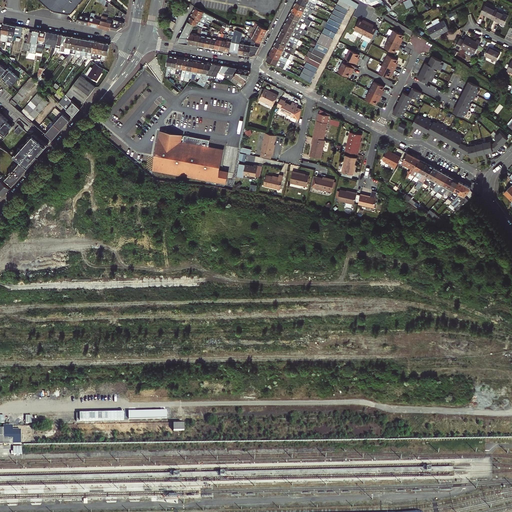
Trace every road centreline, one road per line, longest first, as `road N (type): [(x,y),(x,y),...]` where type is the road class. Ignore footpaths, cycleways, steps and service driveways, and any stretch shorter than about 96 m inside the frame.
road 1 (primary): [(91,110),(0,214)]
road 2 (tertiary): [(378,126),(256,66)]
road 3 (tertiary): [(0,14),(132,39)]
road 4 (tertiary): [(489,180),(378,126)]
